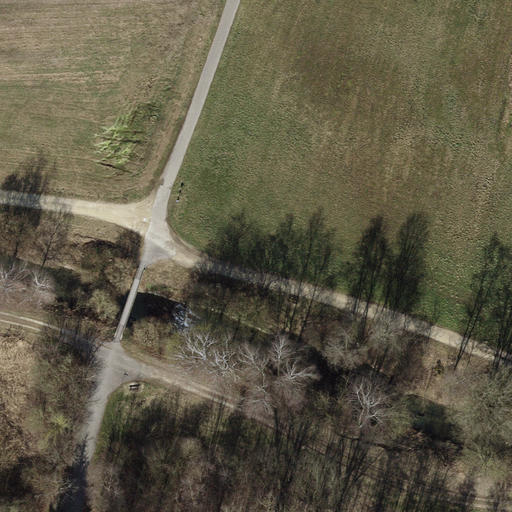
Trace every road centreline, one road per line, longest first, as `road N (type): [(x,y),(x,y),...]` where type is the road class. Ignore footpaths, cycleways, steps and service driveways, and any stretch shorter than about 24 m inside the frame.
road 1 (track): [(511,499),(367,465),(170,369),(114,359)]
road 2 (track): [(511,356),(153,230)]
road 3 (track): [(159,214),(240,0)]
road 4 (track): [(159,214),(0,195)]
road 5 (track): [(75,511),(88,415),(114,359)]
road 6 (track): [(114,359),(159,214)]
road 7 (track): [(114,359),(89,342),(0,315)]
